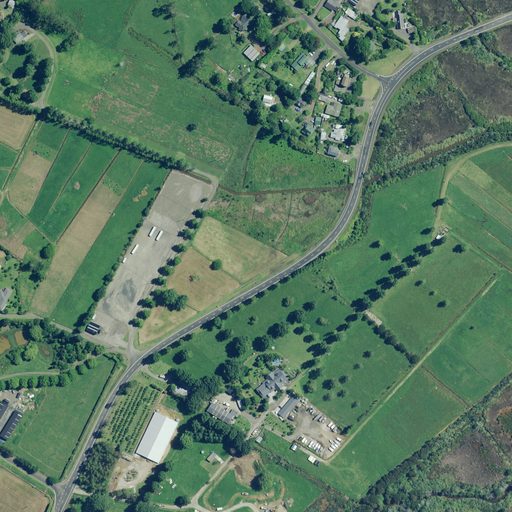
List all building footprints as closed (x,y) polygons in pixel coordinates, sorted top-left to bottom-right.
[(331,0),(327,0),(324,6),(331,10),(333,11),(333,10),(337,12),(341,5),(338,3),(339,0),(333,0),(333,1),(331,0)] [(338,33),(340,34),(339,36),(340,36),(338,38),(343,41),(345,38),(344,37),(349,29),(345,27),(349,21),(346,19),(349,15),(355,20),(358,14),(355,12),(354,12),(348,8),(345,13),(346,14),(343,17),(341,16),(334,27),(336,28),(337,27),(340,30),(338,33)] [(400,11),(396,11),(396,17),(395,17),(395,21),(396,21),(397,29),(404,28),(403,23),(406,23),(405,19),(403,19),(403,14),(400,14),(400,11)] [(246,17),(244,15),(236,23),(243,31),(245,29),(246,30),(249,28),(247,27),(253,21),(248,16),(246,17)] [(27,35),(24,31),(20,34),(20,33),(13,38),(17,44),(24,39),(24,38),(27,35)] [(251,45),(244,53),(247,56),(250,59),(252,61),(260,54),(257,52),(254,49),(251,45)] [(302,53),(291,66),(298,71),(302,66),(308,58),(302,53)] [(308,66),(306,68),(308,69),(309,68),(310,68),(315,63),(310,58),(305,64),(308,66)] [(333,67),(328,63),(323,68),(324,69),(328,73),(333,67)] [(315,73),(312,71),(304,83),(307,85),(315,73)] [(350,75),(343,73),(341,78),(338,77),(336,84),(346,87),(350,75)] [(307,86),(304,84),(298,93),(301,95),(307,86)] [(307,102),(299,96),(295,103),(302,108),(307,102)] [(342,105),(332,102),(331,105),(327,104),(324,113),(338,117),(342,105)] [(308,123),(302,132),(309,137),(315,129),(317,125),(320,125),(321,118),(315,117),(315,121),(314,124),(313,127),(308,123)] [(344,139),(345,135),(345,134),(345,132),(345,131),(346,130),(341,129),(342,126),(335,124),(335,128),(333,128),(332,132),(331,132),(330,137),(336,138),(335,140),(340,140),(340,139),(344,139)] [(337,151),(337,149),(334,148),(334,147),(329,146),(327,154),(338,157),(339,151),(337,151)] [(13,292),(6,288),(3,292),(0,291),(0,310),(1,311),(13,292)] [(289,378),(281,368),(273,374),(271,372),(265,377),(267,379),(262,383),(263,384),(255,390),(262,398),(270,393),(275,389),(277,392),(284,386),(282,384),(289,378)] [(175,385),(175,391),(186,398),(188,395),(186,394),(187,392),(175,385)] [(300,399),(291,391),(274,411),(278,414),(284,418),(300,399)] [(230,414),(212,402),(207,410),(214,415),(212,417),(216,419),(217,417),(228,424),(231,419),(234,421),(236,418),(233,416),(236,412),(232,410),(230,414)]
